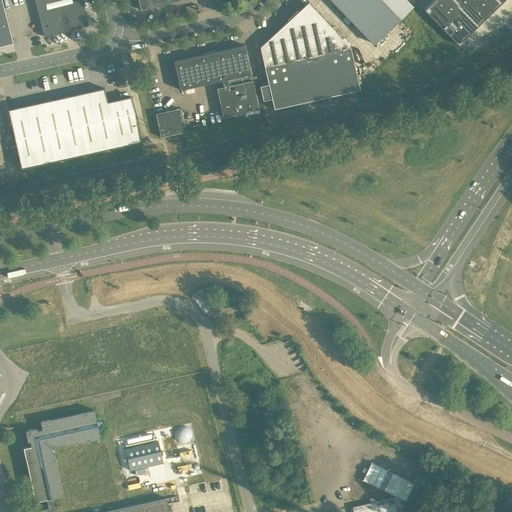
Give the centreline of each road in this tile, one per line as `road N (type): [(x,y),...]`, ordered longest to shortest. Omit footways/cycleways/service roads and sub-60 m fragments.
road 1 (unclassified): [(249,511),(200,321),(163,301),(77,314),(58,259)]
road 2 (secondary): [(58,259),(159,238),(246,238),(312,257),(402,310)]
road 3 (secondary): [(379,263),(297,224),(223,208),(147,207),(50,226)]
road 4 (unclassified): [(113,35),(137,40),(231,19),(257,0)]
road 5 (unclassified): [(511,438),(391,377)]
road 6 (primary): [(511,143),(438,252)]
road 7 (unclassified): [(0,72),(88,52),(113,35)]
